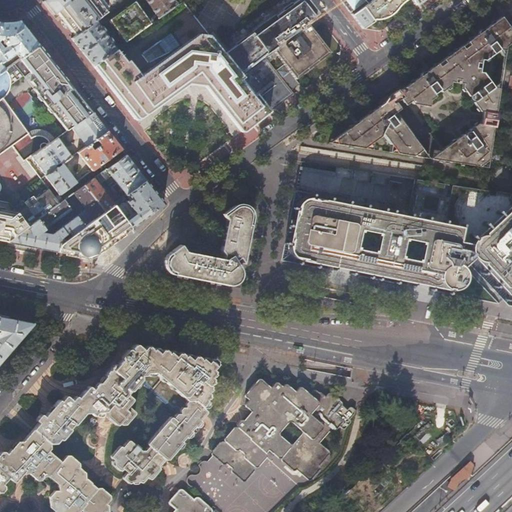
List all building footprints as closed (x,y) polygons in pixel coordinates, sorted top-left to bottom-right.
[(48,9),(52,15),(55,12),(72,0),(71,0),(43,0),(42,2),(48,9)] [(75,37),(95,23),(107,14),(95,0),(71,0),(72,0),(55,12),(61,20),(70,31),(75,37)] [(144,0),(159,18),(177,5),(173,0),(144,0)] [(301,28),(306,24),(319,14),(312,4),(308,0),(297,0),(286,9),(301,28)] [(336,0),(350,18),(368,5),(366,0),(336,0)] [(373,0),(368,5),(350,18),(361,33),(371,25),(380,25),(388,21),(396,9),(407,0),(414,9),(415,8),(425,0),(373,0)] [(132,117),(133,119),(191,74),(191,76),(192,77),(193,78),(194,78),(196,78),(197,78),(198,78),(199,77),(237,126),(240,125),(240,126),(241,127),(243,127),(245,126),(248,125),(250,125),(253,123),(255,121),(257,119),(259,117),(260,116),(260,114),(260,110),(265,107),(240,75),(224,54),(208,35),(198,34),(196,36),(188,26),(190,16),(192,14),(183,2),(182,1),(177,5),(159,18),(150,24),(125,42),(115,49),(92,66),(132,117)] [(109,20),(125,42),(150,24),(134,2),(109,20)] [(257,30),(265,41),(288,24),(280,12),(257,30)] [(399,92),(403,96),(400,98),(405,104),(410,100),(412,103),(428,105),(429,99),(435,95),(434,94),(440,90),(441,91),(450,85),(450,81),(454,81),(455,78),(460,78),(459,82),(463,83),(462,86),(480,110),(483,110),(481,123),(478,123),(469,129),(471,132),(469,132),(467,132),(465,134),(465,137),(463,134),(430,158),(487,167),(500,82),(494,87),(484,73),(480,72),(482,60),(486,60),(500,49),(504,55),(506,46),(511,40),(511,29),(502,15),(404,86),(400,87),(397,89),(392,92),(388,95),(386,98),(384,102),(334,138),(335,143),(370,150),(371,141),(381,136),(381,132),(390,144),(389,153),(428,158),(397,116),(393,119),(390,114),(400,108),(395,101),(392,103),(389,99),(399,92)] [(68,31),(70,31),(61,20),(61,22),(61,24),(62,26),(63,28),(65,29),(66,30),(68,31)] [(0,74),(39,46),(19,21),(16,22),(10,22),(4,23),(0,22),(0,74)] [(85,57),(92,66),(115,49),(111,44),(112,43),(109,38),(107,39),(103,33),(104,32),(101,27),(99,29),(95,23),(75,37),(71,40),(85,57)] [(265,107),(267,111),(291,93),(290,92),(294,80),(329,54),(306,24),(301,28),(250,67),(240,75),(265,107)] [(224,54),(240,75),(250,67),(243,58),(258,47),(261,48),(267,43),(265,41),(257,30),(224,54)] [(72,128),(92,114),(39,46),(0,74),(0,154),(12,146),(24,163),(27,161),(31,157),(50,144),(49,142),(39,149),(16,117),(12,120),(9,117),(13,114),(11,111),(7,109),(6,108),(8,106),(3,99),(6,95),(9,91),(10,87),(10,84),(23,74),(24,76),(30,72),(39,83),(35,86),(36,88),(34,89),(67,132),(72,128)] [(267,111),(269,112),(292,95),(291,93),(267,111)] [(85,148),(107,132),(104,129),(95,117),(92,114),(72,128),(85,148)] [(91,172),(121,150),(113,140),(107,132),(85,148),(77,153),(91,172)] [(50,144),(31,157),(45,176),(61,165),(71,158),(57,139),(50,144)] [(125,195),(145,181),(135,168),(125,156),(106,170),(116,183),(125,195)] [(58,196),(75,183),(61,165),(45,176),(44,177),(58,196)] [(93,179),(103,192),(116,183),(106,170),(93,179)] [(104,211),(113,204),(103,192),(93,179),(84,186),(104,211)] [(131,228),(163,204),(154,192),(145,181),(125,195),(128,199),(122,204),(119,200),(113,204),(131,228)] [(32,247),(57,252),(58,245),(104,211),(84,186),(73,194),(85,210),(54,233),(53,232),(50,235),(40,233),(71,210),(66,204),(68,202),(66,199),(59,204),(28,227),(8,242),(32,247)] [(22,219),(28,227),(59,204),(55,198),(49,190),(34,201),(33,200),(33,199),(32,199),(31,199),(30,199),(29,200),(28,201),(27,202),(27,203),(27,204),(28,205),(17,213),(22,219)] [(407,223),(322,206),(320,202),(318,200),(315,199),(313,198),(313,199),(310,199),(310,197),(309,198),(305,198),(301,201),(299,202),(298,204),(297,207),(298,207),(297,210),(296,210),(296,213),(297,216),(298,217),(299,219),(300,220),(297,234),(295,235),(294,236),(292,238),(292,239),(291,240),(290,241),(291,242),(291,244),(289,244),(289,247),(289,250),(290,252),(291,254),(293,255),(295,257),(296,259),(298,259),(298,258),(301,258),(301,260),(304,260),(307,259),(309,258),(311,257),(312,256),(329,259),(331,251),(361,258),(360,266),(408,275),(409,268),(438,273),(438,278),(439,281),(440,283),(442,285),(443,287),(445,288),(447,289),(447,288),(450,288),(450,289),(454,290),(457,289),(460,288),(462,286),(464,284),(465,282),(466,279),(467,276),(467,274),(466,270),(465,269),(464,267),(474,256),(477,258),(479,260),(481,261),(484,261),(486,261),(507,285),(506,289),(506,291),(507,293),(508,295),(508,296),(509,295),(511,298),(511,299),(511,203),(511,205),(510,208),(510,209),(510,211),(510,212),(487,234),(483,234),(481,234),(479,235),(477,236),(478,237),(476,239),(474,238),(473,241),(472,243),(471,245),(471,246),(471,248),(471,249),(471,250),(458,248),(461,231),(408,220),(407,223)] [(229,209),(222,214),(226,219),(219,250),(224,254),(224,259),(185,251),(180,245),(177,247),(169,253),(166,255),(164,258),(163,260),(163,263),(163,268),(164,270),(166,274),(219,284),(219,282),(222,284),(224,285),(227,285),(231,285),(234,284),(236,281),(238,278),(238,276),(238,273),(238,270),(232,262),(244,254),(250,224),(247,223),(250,220),(251,217),(251,214),(251,211),(250,208),(248,207),(245,205),(242,203),(238,203),(235,204),(229,209)] [(0,240),(8,242),(28,227),(22,219),(0,214),(0,240)] [(16,320),(0,316),(0,362),(5,356),(33,323),(16,320)] [(148,445),(149,446),(147,448),(145,450),(142,449),(132,440),(131,439),(130,439),(129,439),(124,445),(124,444),(123,444),(122,444),(113,455),(112,456),(112,457),(112,458),(118,463),(115,466),(122,471),(122,472),(124,472),(125,469),(127,471),(123,476),(123,477),(123,478),(124,478),(128,482),(129,483),(130,482),(135,477),(139,481),(140,481),(140,482),(141,482),(142,481),(143,481),(147,476),(148,478),(149,478),(150,478),(151,478),(159,469),(159,467),(159,465),(158,464),(158,463),(163,458),(164,459),(167,459),(177,448),(180,448),(183,445),(183,442),(186,438),(189,437),(192,435),(192,431),(188,428),(192,424),(195,427),(198,427),(200,425),(201,421),(196,417),(199,413),(201,414),(202,415),(203,415),(203,414),(205,413),(205,412),(205,411),(204,410),(201,407),(206,401),(204,398),(209,393),(206,391),(210,386),(207,383),(212,379),(209,376),(213,371),(211,369),(214,366),(212,364),(213,363),(210,361),(208,360),(206,362),(200,358),(198,360),(193,356),(190,359),(184,354),(182,357),(176,353),(174,356),(168,351),(166,355),(160,350),(157,353),(152,348),(149,351),(144,346),(141,349),(135,344),(133,344),(128,350),(128,349),(127,349),(126,350),(120,357),(119,357),(119,358),(120,358),(121,359),(116,364),(115,364),(114,364),(113,365),(104,375),(105,382),(98,383),(93,389),(90,386),(89,386),(88,386),(87,386),(87,387),(78,397),(78,396),(77,396),(76,396),(75,396),(74,396),(71,399),(67,396),(67,395),(66,395),(65,395),(64,396),(63,398),(60,400),(59,400),(58,400),(54,404),(53,405),(53,410),(52,412),(48,412),(44,416),(43,414),(42,414),(41,414),(40,414),(36,418),(36,419),(36,420),(36,421),(39,423),(33,430),(25,439),(19,439),(19,446),(16,449),(13,446),(9,446),(5,451),(3,448),(0,448),(0,488),(10,477),(13,480),(17,475),(20,478),(27,471),(38,481),(42,480),(44,478),(46,477),(60,489),(57,492),(52,492),(49,507),(53,510),(53,511),(77,511),(80,509),(82,511),(81,511),(103,511),(104,511),(107,511),(107,505),(105,503),(109,499),(109,495),(101,488),(98,488),(97,489),(90,483),(85,483),(84,472),(78,467),(79,466),(78,463),(69,455),(65,455),(64,456),(59,462),(56,466),(51,462),(55,458),(48,452),(50,450),(50,444),(54,444),(54,439),(58,435),(63,440),(72,431),(71,430),(70,430),(70,429),(71,429),(75,424),(76,424),(77,424),(87,414),(91,414),(94,417),(95,417),(98,413),(107,413),(107,418),(117,426),(117,427),(118,427),(119,427),(119,426),(120,426),(123,422),(126,420),(131,424),(135,418),(136,417),(136,416),(136,415),(129,409),(133,405),(134,403),(135,402),(135,401),(135,400),(134,400),(133,399),(129,395),(134,390),(134,385),(135,383),(139,383),(141,381),(144,382),(144,384),(166,404),(172,409),(175,409),(177,412),(174,416),(173,415),(172,415),(171,416),(148,443),(148,444),(148,445)] [(225,439),(224,438),(223,439),(222,440),(213,449),(212,450),(211,451),(212,451),(212,452),(225,464),(226,464),(227,464),(228,463),(230,462),(235,466),(232,468),(232,469),(233,470),(243,480),(244,480),(244,481),(245,481),(246,481),(246,480),(247,480),(251,476),(256,470),(256,469),(256,468),(255,467),(256,466),(256,467),(257,467),(258,467),(259,467),(269,456),(270,455),(270,454),(269,452),(272,449),(277,454),(281,458),(282,458),(282,459),(283,459),(283,458),(284,458),(285,458),(285,459),(284,459),(284,460),(284,461),(285,461),(294,469),(294,470),(295,470),(296,470),(297,470),(297,469),(299,468),(311,479),(311,480),(312,480),(313,480),(314,480),(315,479),(324,470),(325,469),(325,468),(325,467),(324,467),(323,466),(334,455),(334,454),(334,453),(334,452),(325,443),(335,432),(337,433),(338,433),(339,433),(348,423),(349,422),(350,422),(350,421),(350,420),(342,413),(348,407),(349,406),(349,405),(350,404),(349,403),(338,393),(338,392),(337,392),(336,392),(336,393),(335,393),(329,399),(322,392),(321,391),(320,391),(319,391),(315,396),(306,387),(305,387),(304,387),(303,387),(299,392),(290,384),(289,383),(288,383),(287,383),(284,387),(279,382),(278,381),(278,382),(277,382),(273,386),(264,378),(263,377),(262,377),(261,377),(248,392),(247,392),(247,393),(247,394),(248,395),(251,398),(246,402),(246,403),(246,404),(246,405),(252,411),(244,419),(243,418),(242,418),(239,421),(238,422),(238,423),(239,424),(239,425),(237,424),(236,424),(225,436),(225,437),(224,437),(225,438),(226,440),(225,439)] [(211,471),(207,475),(208,481),(203,485),(204,491),(210,493),(215,489),(221,491),(225,486),(224,481),(218,478),(217,472),(211,471)] [(211,511),(212,511),(213,510),(213,509),(213,508),(199,496),(198,496),(197,496),(195,498),(183,489),(182,489),(181,489),(172,499),(172,500),(171,500),(171,501),(172,502),(173,503),(178,508),(174,511),(211,511)]
